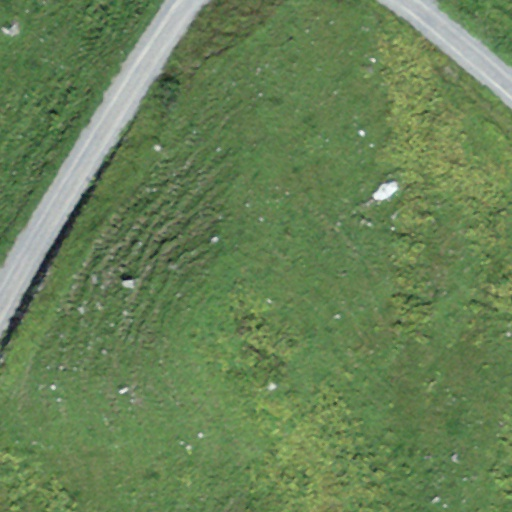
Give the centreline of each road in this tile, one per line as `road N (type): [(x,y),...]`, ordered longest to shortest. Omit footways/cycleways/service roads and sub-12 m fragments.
road 1 (track): [(189,0),(0,305)]
road 2 (track): [(511,87),(404,0)]
